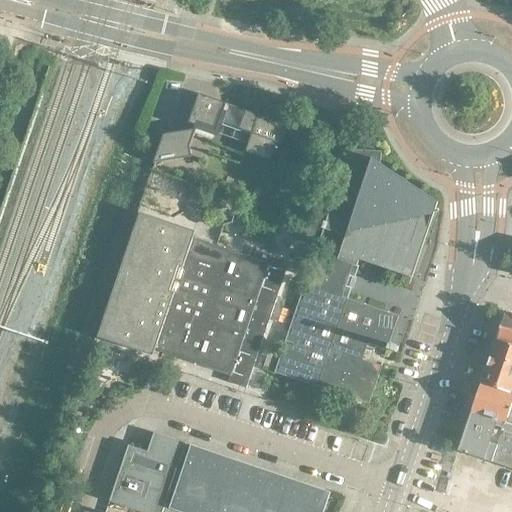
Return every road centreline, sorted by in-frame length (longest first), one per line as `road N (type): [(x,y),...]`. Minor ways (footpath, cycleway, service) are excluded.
road 1 (tertiary): [(419,91),(13,0)]
road 2 (unclassified): [(72,511),(97,440),(119,412),(146,405),(399,489)]
road 3 (unclassified): [(399,489),(469,281)]
road 4 (unclassified): [(469,281),(475,156)]
